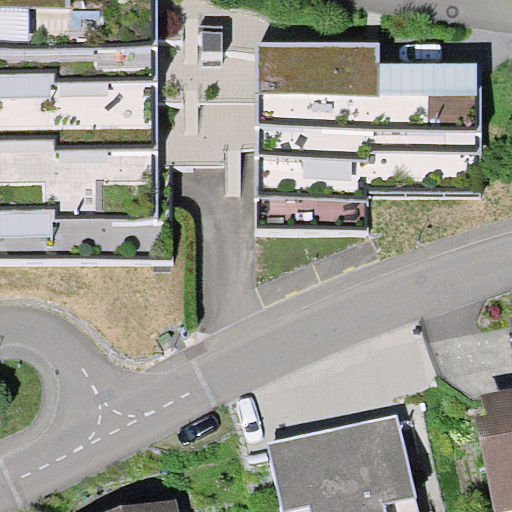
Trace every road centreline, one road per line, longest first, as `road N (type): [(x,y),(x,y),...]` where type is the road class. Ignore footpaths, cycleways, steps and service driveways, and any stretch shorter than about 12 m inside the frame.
road 1 (residential): [(113,426),(341,319),(511,258)]
road 2 (residential): [(113,426),(74,352),(42,327),(0,328)]
road 3 (residential): [(0,480),(113,426)]
